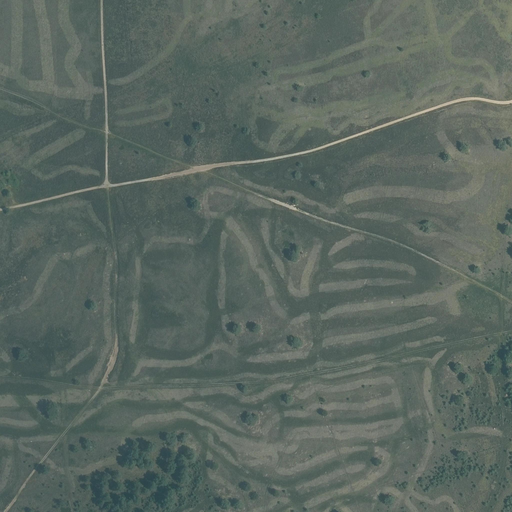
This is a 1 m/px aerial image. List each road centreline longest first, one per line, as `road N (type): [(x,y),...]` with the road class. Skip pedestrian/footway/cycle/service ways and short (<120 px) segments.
road 1 (track): [(511,302),(400,244),(197,168)]
road 2 (track): [(197,168),(311,150),(457,100),(511,101)]
